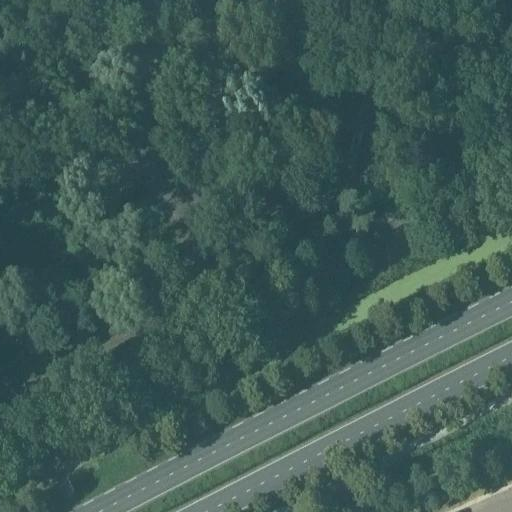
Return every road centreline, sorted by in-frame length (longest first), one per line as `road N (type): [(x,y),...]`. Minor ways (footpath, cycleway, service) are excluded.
road 1 (secondary): [(511,310),(110,511)]
road 2 (secondary): [(215,511),(511,361)]
